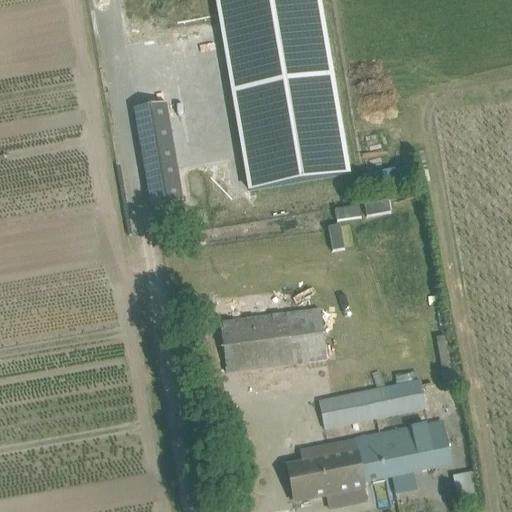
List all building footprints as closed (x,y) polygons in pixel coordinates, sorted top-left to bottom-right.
[(149,0),(131,0),(139,45),(157,43),(149,0)] [(320,0),(210,0),(240,168),(232,169),(236,193),(351,173),(320,0)] [(157,94),(159,60),(127,59),(125,92),(157,94)] [(165,104),(134,110),(151,208),(183,203),(165,104)] [(429,255),(408,259),(407,252),(355,262),(364,310),(437,296),(429,255)] [(207,364),(225,362),(227,375),(327,360),(320,310),(202,327),(207,364)] [(319,402),(325,430),(425,409),(420,382),(319,402)] [(355,442),(322,449),(302,453),(304,464),(287,468),(294,502),(365,487),(364,482),(450,465),(442,424),(354,441),(355,442)]
